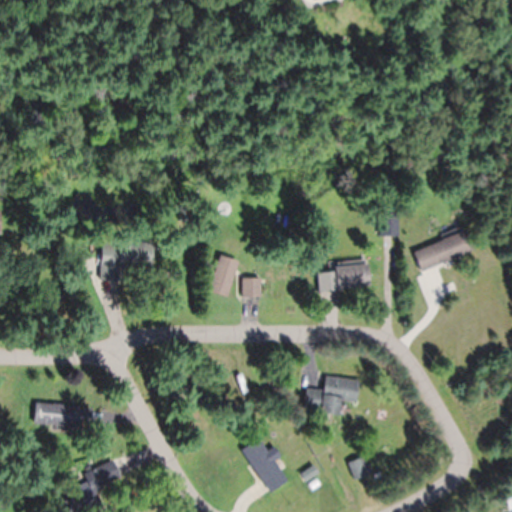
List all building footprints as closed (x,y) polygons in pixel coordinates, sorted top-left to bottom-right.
[(379,214),(379,236),(396,236),(396,214),(379,214)] [(419,271),(474,252),(466,231),(412,250),(419,271)] [(101,241),(100,280),(122,281),(123,264),(151,265),(152,244),(101,241)] [(227,297),(237,262),(219,256),(209,292),(227,297)] [(318,292),(369,287),(367,265),(316,270),(318,292)] [(339,415),(341,401),(356,403),(358,381),(324,377),(323,390),(305,388),(303,411),(339,415)] [(33,424),(83,429),(86,407),(35,403),(33,424)] [(242,449),(269,494),(288,482),(275,461),(281,458),(274,447),(267,451),(259,439),(242,449)] [(347,463),(353,481),(371,475),(365,458),(347,463)] [(83,473),(87,482),(60,494),(67,510),(124,485),(113,460),(83,473)]
